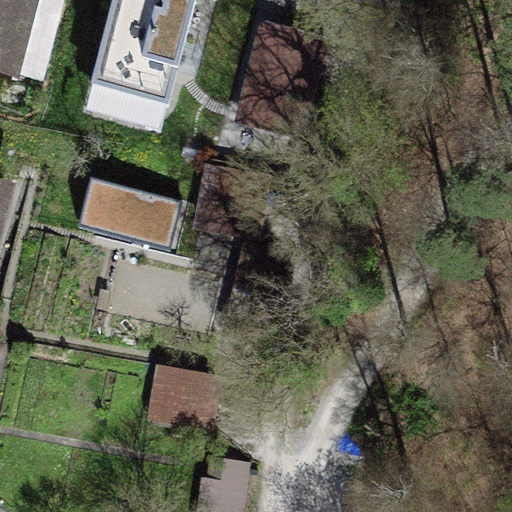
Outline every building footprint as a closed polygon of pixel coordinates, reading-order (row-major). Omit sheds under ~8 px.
[(0,0),(0,83),(14,87),(16,80),(45,86),(62,0),(0,0)] [(196,0),(195,0),(114,0),(92,87),(169,107),(196,0)] [(325,40),(265,25),(250,87),(269,92),(261,124),(301,134),(325,40)] [(181,201),(91,177),(78,224),(168,249),(181,201)] [(278,252),(248,245),(229,331),(259,337),(278,252)] [(160,368),(151,419),(208,429),(217,378),(160,368)] [(208,483),(204,511),(233,511),(237,487),(208,483)]
